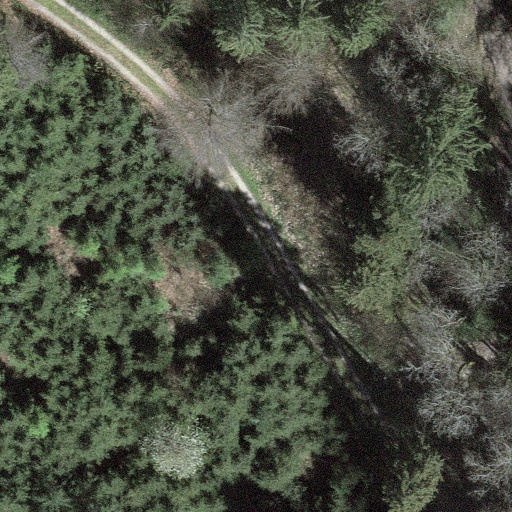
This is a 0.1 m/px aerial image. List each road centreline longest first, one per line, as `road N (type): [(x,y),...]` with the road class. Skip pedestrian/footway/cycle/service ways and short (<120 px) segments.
road 1 (track): [(41,0),(151,72),(229,177),(423,481),(456,511)]
road 2 (track): [(501,511),(493,382),(509,161),(483,0)]
